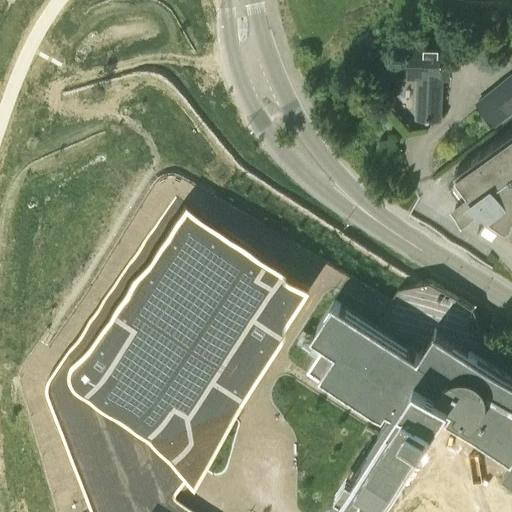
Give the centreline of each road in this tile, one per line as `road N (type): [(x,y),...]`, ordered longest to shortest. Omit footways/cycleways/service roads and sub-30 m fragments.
road 1 (residential): [(224,0),(232,67),(260,124),(312,184),(374,218)]
road 2 (residential): [(374,218),(282,92),(253,0)]
road 3 (residential): [(511,305),(374,218)]
